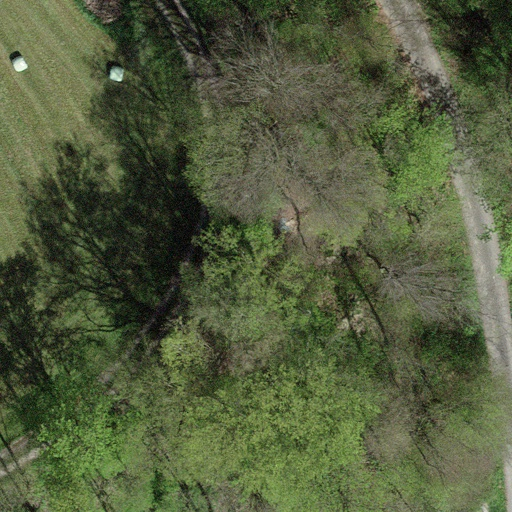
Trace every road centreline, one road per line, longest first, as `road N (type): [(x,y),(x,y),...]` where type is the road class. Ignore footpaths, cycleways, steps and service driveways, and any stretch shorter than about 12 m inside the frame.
road 1 (track): [(168,0),(203,74),(213,122),(213,171),(187,275),(131,359),(66,420),(0,463)]
road 2 (track): [(394,0),(459,145),(481,228),(511,429)]
